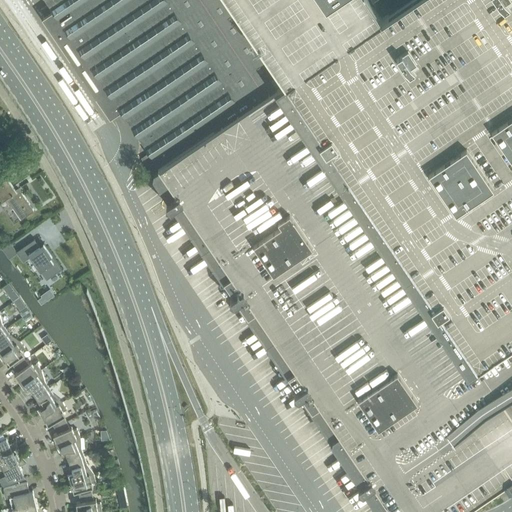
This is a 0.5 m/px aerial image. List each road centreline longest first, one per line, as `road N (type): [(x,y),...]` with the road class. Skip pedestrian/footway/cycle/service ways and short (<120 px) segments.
road 1 (unclassified): [(25,0),(91,99),(184,312),(317,511)]
road 2 (primary): [(0,64),(105,249),(153,392),(175,511)]
road 3 (unclassified): [(0,95),(73,217),(152,441),(163,511)]
road 4 (primary): [(136,286),(92,185),(0,35)]
road 5 (primary): [(192,511),(170,394),(136,286)]
road 6 (primary): [(214,440),(153,305),(136,286)]
road 7 (residential): [(55,511),(24,423),(0,389)]
